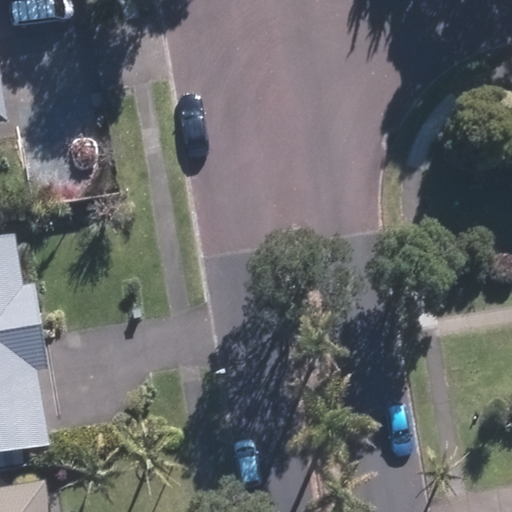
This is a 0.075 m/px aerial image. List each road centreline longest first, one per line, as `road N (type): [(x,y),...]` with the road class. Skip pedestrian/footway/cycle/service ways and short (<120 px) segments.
road 1 (residential): [(316,48),(399,511)]
road 2 (residential): [(280,511),(210,66)]
road 3 (residential): [(316,48),(511,17)]
